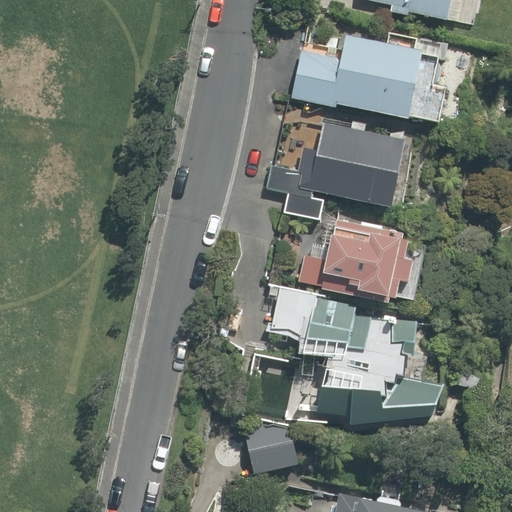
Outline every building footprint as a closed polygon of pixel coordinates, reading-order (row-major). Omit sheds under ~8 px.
[(368,0),(387,3),(385,11),(472,25),(476,0),(368,0)] [(385,47),(344,39),(343,46),(281,35),(271,95),(335,107),(336,102),(456,123),(469,48),(388,34),(385,47)] [(294,196),(290,214),(320,220),(325,197),(393,211),(408,141),(322,123),(317,149),(281,141),(271,192),(294,196)] [(301,254),(295,285),(413,306),(426,236),(333,219),(326,259),(301,254)] [(388,428),(390,419),(440,414),(445,389),(404,382),(413,330),(351,319),(354,300),(279,287),(271,328),(306,335),(303,352),(329,357),(319,416),(388,428)] [(285,421),(244,432),(256,474),(297,463),(285,421)] [(423,511),(340,495),(336,511),(423,511)]
